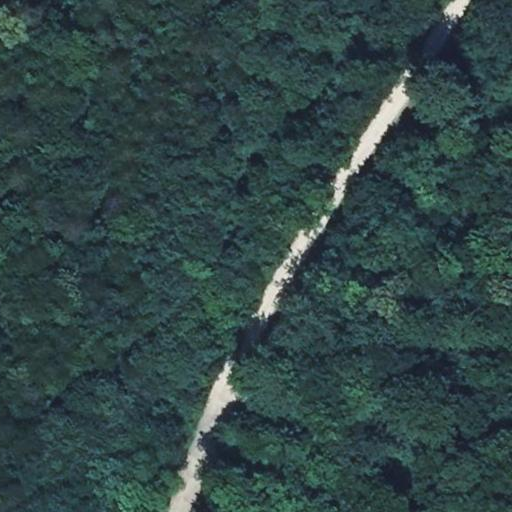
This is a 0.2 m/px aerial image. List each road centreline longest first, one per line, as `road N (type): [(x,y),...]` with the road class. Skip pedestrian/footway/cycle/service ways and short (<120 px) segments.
road 1 (track): [(459,0),(220,405),(180,511)]
road 2 (track): [(318,511),(220,405)]
